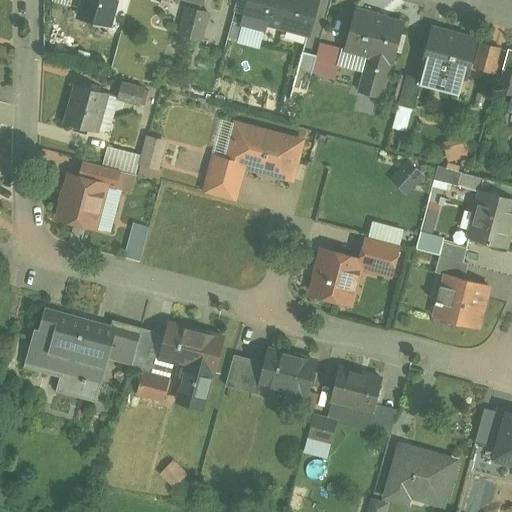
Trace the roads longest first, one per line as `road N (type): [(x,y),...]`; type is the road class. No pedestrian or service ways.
road 1 (residential): [(25,0),(27,246),(270,312)]
road 2 (residential): [(270,312),(492,374)]
